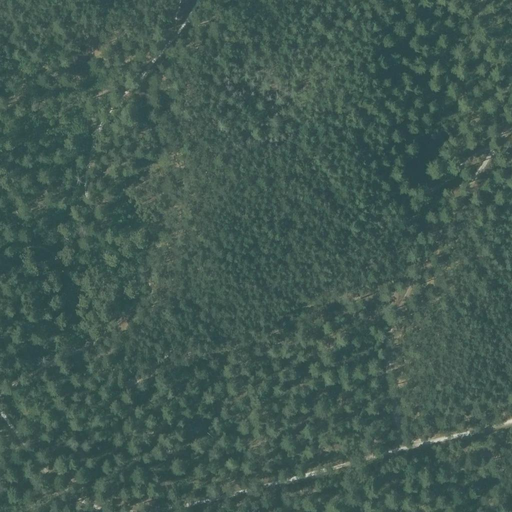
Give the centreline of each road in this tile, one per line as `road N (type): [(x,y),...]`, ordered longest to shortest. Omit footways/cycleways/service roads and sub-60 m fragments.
road 1 (unknown): [(511,151),(481,149),(438,188),(397,193),(368,227),(173,347),(130,386),(108,384),(80,351),(56,257),(0,250)]
road 2 (track): [(511,121),(389,317),(383,339),(400,451)]
